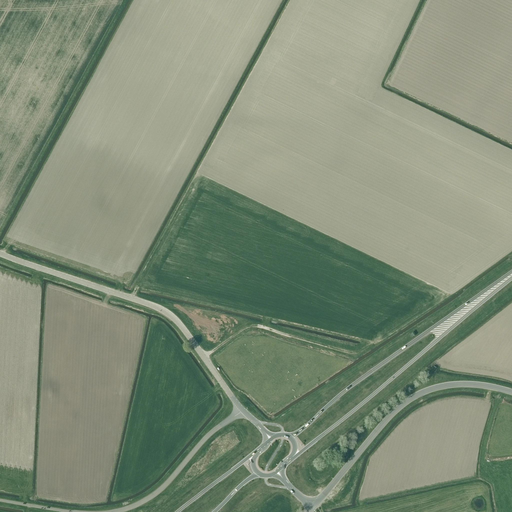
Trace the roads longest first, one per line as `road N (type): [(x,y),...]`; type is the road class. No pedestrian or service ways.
road 1 (tertiary): [(242,409),(166,312),(0,254)]
road 2 (trunk): [(293,458),(510,275)]
road 3 (trunk): [(510,275),(290,437)]
road 4 (secondary): [(312,508),(413,396),(458,384),(511,392)]
road 5 (unclassified): [(118,511),(164,485),(242,409)]
